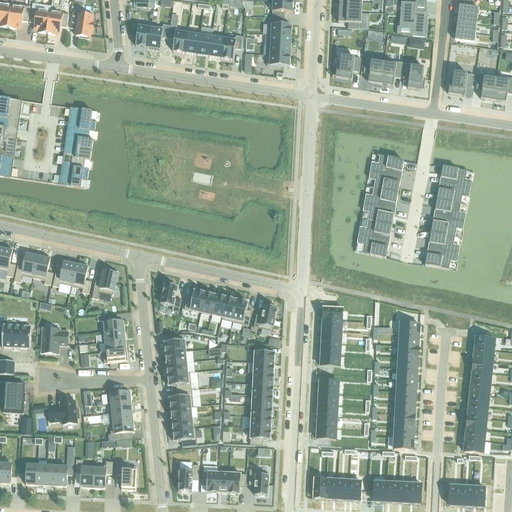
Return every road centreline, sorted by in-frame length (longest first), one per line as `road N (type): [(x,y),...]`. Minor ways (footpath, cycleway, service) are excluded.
road 1 (residential): [(303,292),(293,511)]
road 2 (residential): [(312,96),(303,292)]
road 3 (residential): [(119,67),(312,96)]
road 4 (residential): [(446,333),(433,511)]
road 5 (residential): [(138,257),(303,292)]
road 6 (residential): [(433,114),(404,263)]
road 7 (residential): [(0,225),(138,257)]
road 8 (residential): [(149,380),(162,511)]
road 9 (residential): [(138,257),(149,380)]
road 10 (residential): [(52,58),(35,180)]
road 11 (residential): [(312,96),(433,114)]
